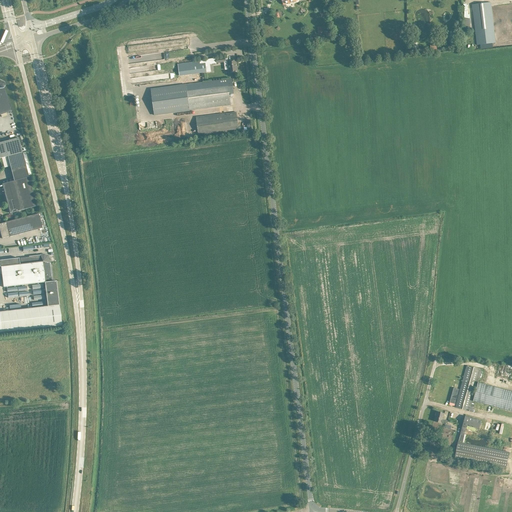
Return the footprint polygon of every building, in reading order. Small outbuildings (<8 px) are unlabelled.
[(490,2),(473,4),(472,4),(477,45),(495,43),(490,2)] [(229,73),(238,72),(237,66),(236,66),(235,60),(228,61),(228,58),(225,59),(225,58),(216,59),(217,63),(224,62),(225,66),(228,65),(229,73)] [(210,64),(209,60),(200,61),(178,64),(179,76),(207,72),(206,66),(209,65),(210,64)] [(129,61),(133,84),(145,82),(144,77),(146,77),(145,71),(143,71),(142,66),(139,67),(139,63),(135,64),(135,61),(129,61)] [(5,82),(0,79),(0,114),(12,111),(4,88),(4,87),(4,88),(3,86),(6,85),(5,82)] [(232,79),(186,85),(190,110),(231,105),(229,94),(234,94),(232,79)] [(190,110),(186,85),(151,90),(154,115),(190,110)] [(239,131),(236,112),(196,118),(198,136),(239,131)] [(0,158),(8,156),(22,152),(18,138),(0,142),(0,158)] [(22,152),(8,156),(11,171),(14,181),(29,177),(26,167),(22,152)] [(2,184),(10,213),(36,206),(29,177),(14,181),(2,184)] [(0,223),(0,231),(0,232),(2,238),(9,236),(9,237),(10,237),(42,228),(38,213),(6,222),(0,223)] [(45,282),(46,294),(57,293),(56,281),(52,281),(51,278),(52,277),(51,277),(49,263),(50,263),(50,261),(50,259),(49,257),(48,256),(46,255),(44,254),(42,254),(40,255),(40,256),(29,257),(29,256),(29,257),(20,258),(21,264),(20,264),(19,258),(0,260),(0,266),(1,266),(3,287),(45,282)] [(14,293),(14,303),(27,302),(26,291),(14,293)] [(57,293),(46,294),(47,306),(0,311),(0,332),(62,326),(60,305),(59,305),(57,293)] [(481,369),(472,367),(467,365),(455,407),(460,409),(472,412),(473,408),(470,407),(472,401),(474,390),(476,385),(477,385),(478,382),(481,370),(481,369)] [(473,401),(511,411),(511,391),(478,382),(477,385),(477,387),(473,401)] [(449,402),(455,404),(459,389),(453,388),(449,402)] [(434,421),(439,422),(445,424),(446,424),(447,421),(442,420),(443,413),(437,412),(435,418),(436,418),(435,421),(434,421)] [(481,421),(480,421),(465,416),(462,426),(478,430),(479,428),(481,421)] [(458,443),(485,448),(487,440),(476,438),(460,435),(458,443)] [(485,448),(458,443),(454,458),(506,468),(509,452),(485,448)]
